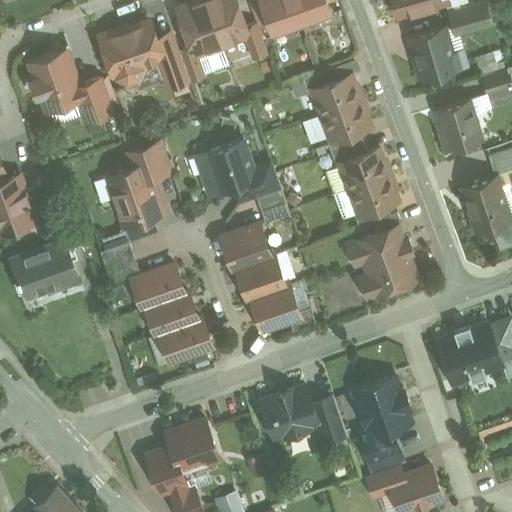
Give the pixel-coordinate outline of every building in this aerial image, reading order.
[(206,0),(196,0),(178,7),(192,44),(195,51),(198,50),(221,42),(206,0)] [(237,0),(206,0),(221,42),(245,33),(249,32),(246,24),(237,0)] [(262,0),(250,0),(255,13),(266,9),(262,0)] [(294,0),(262,0),(266,9),(270,20),(273,28),(287,23),(289,28),(303,23),(294,0)] [(294,0),(303,23),(317,18),(315,13),(330,8),(327,0),(326,0),(294,0)] [(393,0),(397,14),(447,0),(393,0)] [(487,0),(481,0),(447,9),(454,32),(493,21),(487,0)] [(266,9),(255,13),(257,20),(259,24),(270,20),(266,9)] [(150,19),(119,30),(118,27),(101,34),(114,72),(116,71),(118,75),(128,80),(138,76),(142,66),(141,62),(159,56),(163,55),(156,35),(150,19)] [(257,20),(246,24),(249,32),(245,33),(253,56),(268,51),(259,24),(257,20)] [(446,24),(410,34),(417,58),(415,59),(420,76),(468,63),(464,47),(453,50),(446,24)] [(173,29),(156,35),(163,55),(159,56),(161,60),(182,53),(180,48),(173,29)] [(198,50),(195,51),(192,44),(180,48),(185,63),(191,78),(206,73),(198,50)] [(63,55),(56,52),(54,52),(52,51),(44,54),(43,56),(30,61),(34,74),(32,79),(36,91),(41,93),(46,106),(77,95),(84,93),(80,82),(69,53),(63,55)] [(182,53),(161,60),(164,71),(185,63),(182,53)] [(336,64),(304,76),(309,91),(313,90),(312,87),(340,76),(336,64)] [(511,80),(509,70),(483,78),(487,93),(511,85),(511,80)] [(340,76),(312,87),(313,90),(322,112),(364,97),(361,88),(358,89),(352,72),(340,76)] [(102,75),(80,82),(84,93),(77,95),(85,119),(114,108),(102,75)] [(364,97),(322,112),(330,135),(331,138),(359,127),(370,123),(364,106),(367,105),(364,97)] [(469,97),(437,107),(444,130),(440,131),(445,149),(482,137),(469,97)] [(359,127),(331,138),(330,135),(326,136),(332,151),(363,139),(359,127)] [(243,138),(208,150),(221,188),(247,179),(257,175),(255,172),(243,138)] [(160,139),(128,150),(133,164),(147,160),(152,175),(171,169),(160,139)] [(363,139),(332,151),(337,166),(341,164),(340,161),(368,151),(363,139)] [(368,151),(340,161),(341,164),(349,187),(391,171),(388,163),(386,164),(379,146),(368,151)] [(511,146),(489,153),(494,167),(511,161),(511,146)] [(133,164),(113,171),(119,187),(115,195),(125,224),(159,212),(156,205),(160,197),(152,175),(147,160),(133,164)] [(274,165),(255,172),(257,175),(247,179),(253,196),(257,195),(281,186),(274,165)] [(4,171),(0,172),(0,230),(35,218),(19,173),(7,178),(4,171)] [(391,171),(349,187),(358,209),(359,212),(387,202),(398,197),(392,180),(395,179),(391,171)] [(497,173),(461,185),(462,186),(463,186),(476,229),(475,229),(476,231),(494,225),(511,219),(511,218),(497,173)] [(281,186),(257,195),(261,208),(286,199),(281,186)] [(286,199),(261,208),(266,220),(290,212),(286,199)] [(387,202),(359,212),(358,209),(354,211),(359,225),(398,211),(397,211),(391,213),(387,202)] [(398,211),(359,225),(359,226),(373,220),(377,231),(397,224),(398,225),(402,223),(398,211)] [(511,219),(494,225),(501,245),(511,241),(511,217),(511,218),(511,219)] [(260,221),(222,235),(233,266),(275,251),(274,251),(271,252),(260,221)] [(74,222),(61,227),(65,238),(66,238),(70,249),(82,244),(74,222)] [(377,231),(346,243),(353,261),(365,257),(370,272),(359,276),(366,295),(417,277),(407,251),(413,249),(409,238),(403,240),(398,225),(397,224),(377,231)] [(65,238),(11,258),(19,280),(21,279),(26,295),(60,283),(60,285),(80,278),(70,249),(66,238),(65,238)] [(141,273),(129,240),(101,250),(113,285),(133,277),(133,276),(141,273)] [(275,251),(233,266),(233,267),(237,265),(248,296),(289,281),(285,282),(275,251)] [(141,273),(133,276),(133,277),(143,306),(147,304),(157,332),(161,331),(170,358),(212,344),(202,314),(198,316),(188,288),(184,289),(174,261),(141,273)] [(289,281),(248,296),(248,297),(252,295),(263,326),(289,317),(300,313),(299,309),(289,281)] [(310,305),(299,309),(300,313),(289,317),(293,328),(316,320),(310,305)] [(511,319),(511,317),(489,325),(501,359),(511,355),(511,319)] [(471,327),(469,323),(454,328),(456,332),(438,338),(453,380),(470,374),(472,378),(486,373),(485,369),(503,363),(501,359),(489,325),(488,321),(471,327)] [(395,373),(354,388),(368,428),(370,433),(392,425),(411,419),(406,405),(410,404),(404,385),(400,387),(395,373)] [(292,385),(275,391),(276,393),(262,398),(274,432),(285,428),(286,432),(309,424),(307,420),(317,417),(318,417),(312,400),(306,383),(293,387),(292,385)] [(333,392),(312,400),(318,417),(317,417),(324,438),(346,430),(333,392)] [(206,416),(167,430),(171,443),(147,452),(161,489),(170,486),(187,480),(182,467),(219,454),(206,416)] [(392,425),(370,433),(368,428),(359,431),(369,459),(400,448),(392,425)] [(400,448),(369,459),(373,470),(400,461),(404,459),(400,448)] [(404,472),(400,461),(373,470),(366,473),(375,495),(394,488),(390,477),(404,472)] [(404,472),(390,477),(394,488),(402,511),(443,496),(431,463),(404,472)] [(189,486),(187,480),(170,486),(179,511),(196,511),(204,509),(195,484),(189,486)] [(83,511),(57,483),(23,511),(83,511)]
